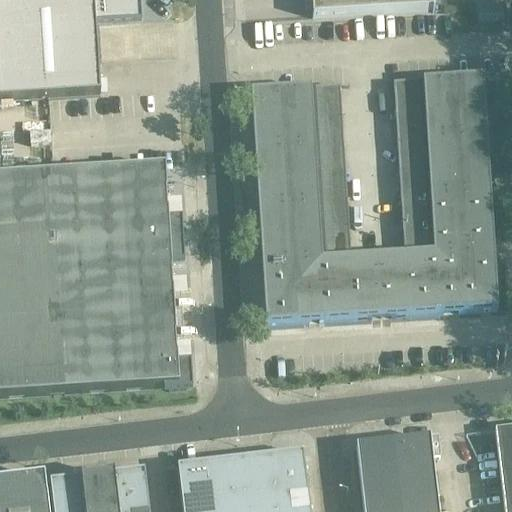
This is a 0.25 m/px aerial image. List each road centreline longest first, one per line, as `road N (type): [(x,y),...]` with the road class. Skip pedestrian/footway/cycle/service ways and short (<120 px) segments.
road 1 (unclassified): [(234,424),(206,0)]
road 2 (unknown): [(227,325),(268,336),(511,315)]
road 3 (unclassified): [(0,449),(234,424)]
road 4 (unknown): [(0,121),(213,109)]
road 5 (unclassified): [(325,413),(511,392)]
